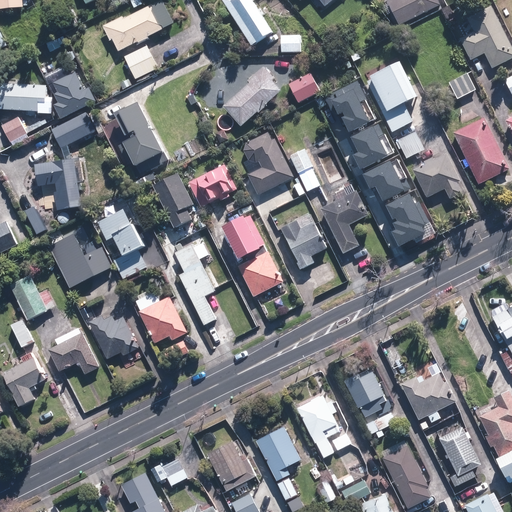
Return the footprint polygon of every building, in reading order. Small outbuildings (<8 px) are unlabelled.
[(27,8),(26,0),(0,0),(0,5),(0,10),(27,8)] [(145,4),(142,0),(134,0),(132,1),(136,9),(145,4)] [(274,34),(253,0),(224,0),(253,46),(274,34)] [(391,0),(389,1),(401,25),(443,6),(440,0),(391,0)] [(177,25),(165,1),(126,18),(125,16),(105,25),(112,41),(115,40),(120,51),(140,42),(141,44),(152,39),(151,37),(177,25)] [(457,17),(451,5),(442,9),(448,22),(457,17)] [(476,32),(462,39),(473,61),(487,54),(494,69),(511,60),(511,43),(494,6),(469,18),(476,32)] [(0,49),(9,45),(4,33),(0,34),(0,49)] [(302,35),(283,36),(284,53),(303,52),(302,35)] [(149,46),(127,58),(138,79),(161,68),(149,46)] [(422,98),(405,62),(373,77),(375,80),(370,83),(394,132),(417,121),(408,104),(422,98)] [(261,113),(285,91),(274,80),(277,77),(266,66),(250,82),(252,83),(226,107),(245,126),(260,112),(261,113)] [(53,104),(61,119),(95,100),(88,87),(84,90),(75,72),(53,84),(58,92),(54,94),(58,102),(53,104)] [(469,73),(451,82),(460,99),(477,90),(469,73)] [(323,92),(314,74),(292,85),(301,104),(323,92)] [(366,98),(357,81),(325,97),(336,119),(341,116),(349,132),(370,122),(359,102),(366,98)] [(52,99),(46,99),(46,85),(0,82),(0,109),(38,111),(38,113),(51,113),(52,99)] [(166,160),(136,103),(116,113),(117,115),(115,116),(128,140),(122,142),(139,174),(166,160)] [(98,132),(89,113),(54,129),(63,148),(98,132)] [(29,134),(21,118),(4,126),(12,142),(29,134)] [(511,169),(486,118),(456,133),(481,185),(511,169)] [(383,134),(378,124),(351,138),(359,153),(353,155),(361,169),(387,156),(377,136),(383,134)] [(427,149),(418,131),(399,141),(408,159),(427,149)] [(297,178),(278,139),(275,141),(271,133),(249,143),(246,150),(251,160),(259,164),(262,162),(264,168),(250,175),(261,196),(297,178)] [(308,149),(293,156),(300,173),(316,166),(308,149)] [(447,189),(453,200),(466,193),(461,183),(463,181),(450,153),(416,170),(429,198),(447,189)] [(82,208),(74,159),(34,166),(38,187),(56,183),(57,192),(49,194),(51,208),(57,207),(57,212),(82,208)] [(383,201),(410,187),(405,178),(399,181),(389,162),(363,175),(370,188),(375,186),(383,201)] [(228,164),(191,182),(204,208),(222,199),(224,201),(233,197),(231,194),(241,190),(228,164)] [(302,174),(309,191),(323,186),(316,168),(302,174)] [(177,173),(153,185),(174,227),(190,219),(185,208),(192,205),(177,173)] [(362,246),(352,225),(371,215),(360,191),(323,209),(345,254),(362,246)] [(415,205),(409,193),(385,206),(397,230),(392,232),(399,246),(424,232),(422,227),(430,223),(419,203),(415,205)] [(37,205),(26,210),(39,234),(49,229),(37,205)] [(124,255),(113,261),(122,280),(147,268),(138,251),(145,247),(135,227),(133,227),(124,210),(98,223),(107,241),(115,237),(124,255)] [(310,214),(281,228),(300,268),(313,262),(311,256),(326,249),(310,214)] [(268,245),(253,216),(249,218),(248,216),(227,227),(244,260),(265,249),(264,247),(268,245)] [(0,254),(20,245),(8,221),(0,224),(0,254)] [(77,235),(50,248),(71,290),(114,269),(104,249),(87,257),(77,235)] [(216,291),(193,245),(175,254),(185,272),(178,276),(204,327),(217,320),(205,297),(216,291)] [(256,297),(287,282),(273,252),(241,267),(256,297)] [(50,310),(49,309),(58,304),(50,290),(42,294),(32,275),(12,285),(30,321),(50,310)] [(158,291),(137,301),(151,332),(154,331),(159,342),(173,336),(176,341),(191,334),(173,297),(164,302),(158,291)] [(511,347),(511,307),(496,315),(511,347)] [(105,315),(92,322),(111,360),(124,353),(126,356),(142,348),(127,317),(119,321),(116,315),(107,319),(105,315)] [(25,319),(13,325),(25,349),(37,343),(25,319)] [(86,337),(82,328),(57,339),(60,345),(51,349),(62,372),(83,362),(88,374),(103,368),(88,336),(86,337)] [(405,363),(399,350),(389,355),(395,368),(405,363)] [(24,358),(26,363),(7,373),(24,406),(38,399),(33,388),(49,380),(38,357),(37,358),(34,352),(24,358)] [(357,374),(347,379),(361,407),(363,406),(368,416),(384,408),(382,403),(389,400),(375,371),(359,378),(357,374)] [(422,418),(458,401),(453,390),(451,387),(448,381),(446,382),(441,372),(421,382),(418,376),(404,383),(422,418)] [(511,391),(511,390),(496,397),(501,406),(482,415),(491,433),(487,435),(492,447),(496,445),(501,456),(500,457),(509,475),(511,473),(511,391)] [(344,429),(326,394),(301,407),(326,457),(336,452),(328,437),(344,429)] [(398,421),(393,412),(376,420),(381,430),(398,421)] [(304,459),(287,425),(259,439),(279,480),(293,473),(289,466),(304,459)] [(457,486),(477,476),(474,469),(484,464),(465,426),(442,437),(460,473),(452,477),(457,486)] [(353,443),(348,433),(334,440),(339,450),(353,443)] [(236,440),(209,452),(228,491),(259,476),(247,452),(243,454),(236,440)] [(431,485),(410,444),(384,457),(410,508),(433,497),(428,486),(431,485)] [(173,485),(191,476),(181,458),(164,467),(173,485)] [(169,511),(150,471),(125,483),(134,502),(140,499),(143,507),(134,511),(169,511)] [(355,481),(351,473),(335,482),(340,490),(355,481)] [(300,493),(292,477),(280,482),(288,499),(300,493)] [(339,496),(329,479),(318,485),(327,502),(339,496)] [(373,492),(366,479),(344,491),(351,504),(373,492)] [(498,511),(489,492),(466,503),(470,511),(498,511)] [(366,511),(395,511),(388,493),(363,502),(366,511)] [(259,511),(250,494),(233,503),(237,511),(259,511)]
